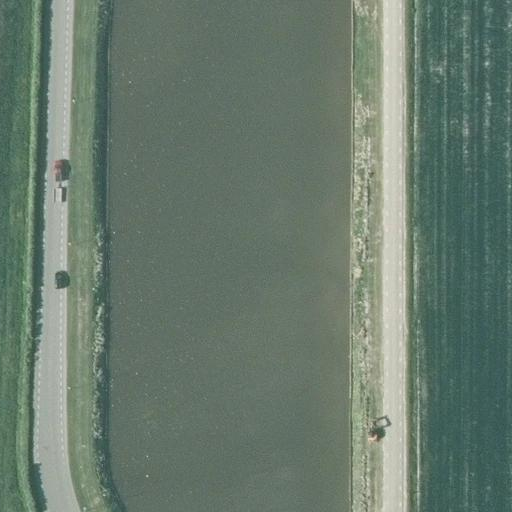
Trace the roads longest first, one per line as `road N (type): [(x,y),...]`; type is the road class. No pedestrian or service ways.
road 1 (tertiary): [(59,0),(48,442),(60,511)]
road 2 (unclassified): [(388,511),(392,0)]
